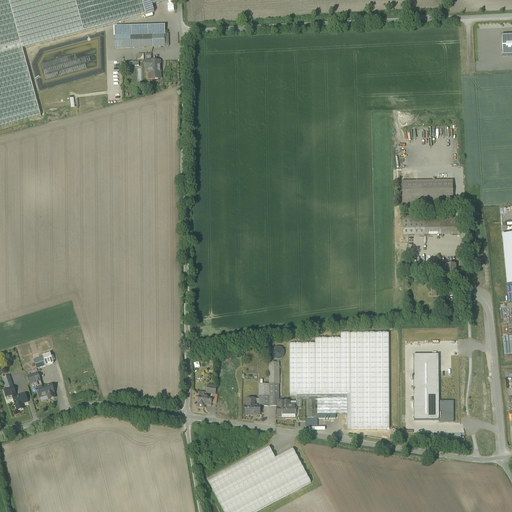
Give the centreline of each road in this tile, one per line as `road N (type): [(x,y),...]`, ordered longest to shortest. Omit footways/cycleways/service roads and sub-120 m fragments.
road 1 (unclassified): [(180,27),(185,416)]
road 2 (residential): [(511,15),(180,27)]
road 3 (residential): [(501,457),(185,416)]
road 4 (unclassified): [(0,433),(91,405),(185,416)]
